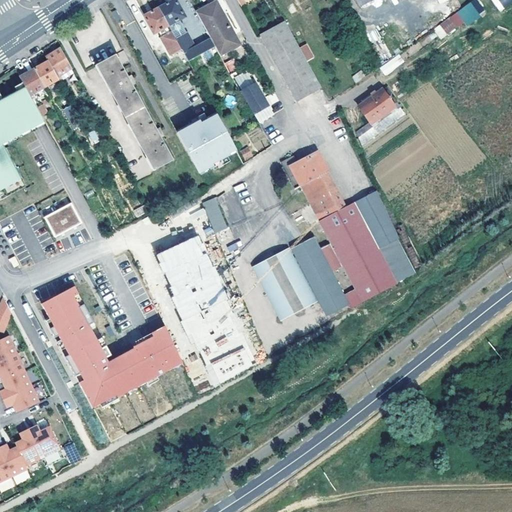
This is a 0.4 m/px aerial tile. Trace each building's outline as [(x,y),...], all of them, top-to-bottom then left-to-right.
[(175,0),(172,0),(160,7),(169,25),(180,19),(184,16),(175,0)] [(187,0),(179,0),(183,10),(189,8),(187,0)] [(346,0),(352,10),(370,0),(346,0)] [(441,40),(485,11),(477,0),(474,0),(432,27),(441,40)] [(511,0),(492,0),(497,9),(511,0)] [(196,12),(201,20),(211,38),(215,47),(220,55),(240,44),(226,18),(217,1),(196,12)] [(169,25),(160,7),(144,16),(154,33),(159,31),(169,25)] [(172,30),(183,24),(180,19),(169,25),(172,30)] [(322,87),(285,22),(261,35),(297,101),(322,87)] [(189,61),(215,47),(211,38),(204,43),(196,47),(183,24),(172,30),(183,49),(189,61)] [(162,36),(172,30),(169,25),(159,31),(162,36)] [(172,30),(162,36),(172,55),(183,49),(172,30)] [(47,57),(49,62),(59,79),(59,81),(74,71),(61,48),(47,57)] [(160,128),(157,129),(133,85),(135,84),(133,80),(131,76),(128,77),(121,65),(129,60),(122,49),(96,64),(153,170),(173,159),(161,137),(164,135),(162,131),(160,128)] [(232,53),(222,59),(229,72),(239,67),(232,53)] [(382,67),(378,59),(352,77),(356,84),(382,67)] [(49,62),(36,69),(46,86),(59,79),(49,62)] [(36,69),(20,77),(26,87),(30,95),(46,86),(36,69)] [(273,114),(255,83),(241,91),(259,122),(273,114)] [(0,200),(27,186),(5,145),(45,123),(30,95),(26,87),(0,101),(0,200)] [(363,106),(372,118),(375,123),(399,106),(387,89),(363,106)] [(404,114),(399,106),(375,123),(372,118),(364,123),(372,136),(404,114)] [(179,135),(201,175),(224,162),(223,160),(239,151),(219,116),(203,125),(202,123),(179,135)] [(245,161),(253,156),(248,146),(239,151),(245,161)] [(391,221),(378,192),(346,207),(317,153),(297,163),(293,156),(281,162),(288,174),(294,171),(301,185),(364,300),(414,273),(396,239),(399,238),(399,237),(391,221)] [(133,178),(148,177),(146,161),(131,162),(133,178)] [(294,171),(288,174),(296,188),(301,185),(294,171)] [(202,205),(216,233),(228,228),(214,199),(202,205)] [(71,202),(44,218),(54,239),(83,224),(71,202)] [(198,235),(155,255),(215,386),(258,367),(198,235)] [(351,303),(315,237),(293,248),(328,315),(351,303)] [(317,301),(289,248),(267,260),(256,265),(254,266),(282,318),(317,301)] [(254,261),(256,265),(267,260),(264,255),(254,261)] [(19,264),(15,256),(10,258),(14,267),(19,264)] [(181,358),(166,326),(152,332),(154,336),(134,345),(134,347),(108,359),(105,354),(110,352),(106,343),(101,345),(90,321),(94,319),(86,301),(81,303),(76,291),(80,289),(77,282),(46,297),(57,320),(53,322),(57,331),(64,327),(67,332),(63,334),(67,342),(63,344),(77,372),(82,370),(84,375),(79,377),(91,403),(116,391),(117,393),(124,390),(122,384),(136,378),(138,383),(173,367),(171,362),(181,358)] [(81,303),(86,301),(80,289),(76,291),(81,303)] [(0,304),(0,328),(3,329),(12,310),(5,296),(0,304)] [(53,322),(57,320),(46,297),(42,299),(53,322)] [(101,345),(106,343),(94,319),(90,321),(101,345)] [(57,331),(63,344),(67,342),(63,334),(67,332),(64,327),(57,331)] [(134,345),(154,336),(152,332),(110,352),(105,354),(108,359),(134,347),(134,345)] [(0,363),(17,355),(10,340),(0,344),(0,363)] [(17,355),(0,363),(0,373),(3,381),(24,371),(17,355)] [(173,367),(183,362),(181,358),(171,362),(173,367)] [(24,371),(3,381),(7,388),(0,391),(0,392),(3,399),(32,386),(24,371)] [(124,390),(138,383),(136,378),(122,384),(124,390)] [(32,386),(3,399),(6,407),(14,403),(18,411),(39,401),(32,386)] [(35,424),(28,428),(41,456),(57,449),(47,428),(39,431),(35,424)] [(16,443),(18,446),(26,463),(41,456),(28,428),(20,431),(24,439),(16,443)] [(6,443),(0,445),(0,448),(13,475),(28,467),(26,463),(18,446),(10,450),(6,443)] [(67,448),(74,462),(82,458),(76,444),(67,448)] [(0,480),(13,475),(0,448),(0,480)]
